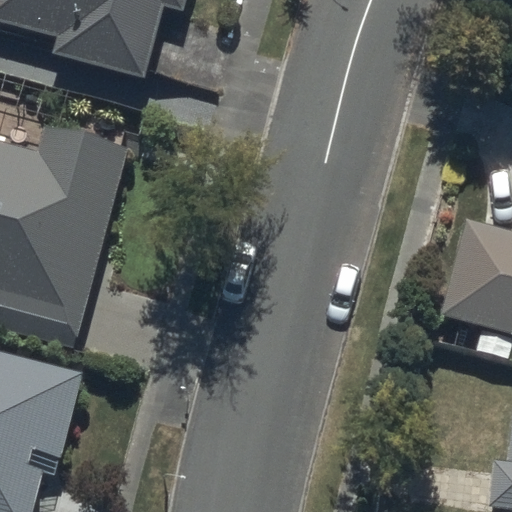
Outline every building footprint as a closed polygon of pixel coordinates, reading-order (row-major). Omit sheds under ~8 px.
[(0,0),(0,20),(55,36),(51,51),(144,77),(165,3),(183,8),(185,0),(0,0)] [(0,324),(78,345),(129,145),(41,123),(35,147),(0,137),(0,324)] [(438,311),(485,324),(478,348),(508,357),(511,342),(511,230),(464,218),(438,311)] [(0,511),(28,511),(40,471),(54,475),(83,374),(0,350),(0,511)] [(511,511),(511,422),(507,461),(492,459),(487,505),(499,506),(498,511),(511,511)]
